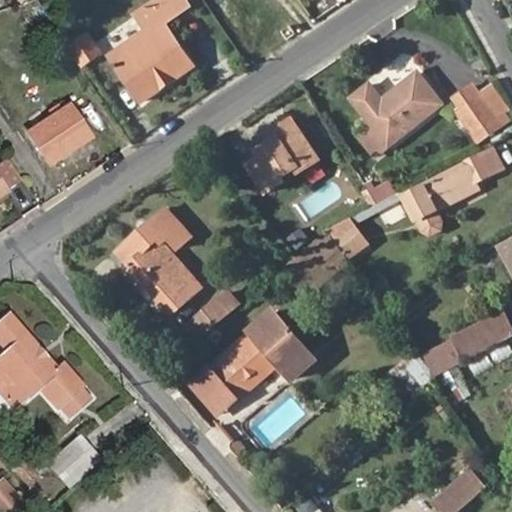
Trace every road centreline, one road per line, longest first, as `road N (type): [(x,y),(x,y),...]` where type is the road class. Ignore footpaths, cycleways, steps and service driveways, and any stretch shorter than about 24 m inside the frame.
road 1 (residential): [(390,0),(27,244)]
road 2 (residential): [(27,244),(260,511)]
